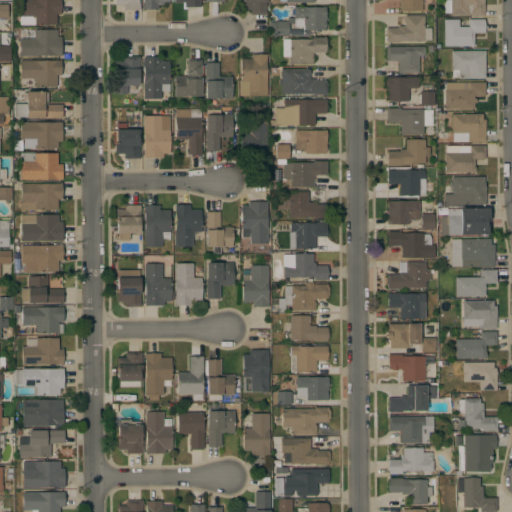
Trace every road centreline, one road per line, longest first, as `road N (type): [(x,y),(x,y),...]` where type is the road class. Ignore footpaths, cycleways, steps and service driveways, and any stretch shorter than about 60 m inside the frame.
road 1 (residential): [(93,511),(89,0)]
road 2 (residential): [(357,511),(355,0)]
road 3 (residential): [(90,33),(227,31)]
road 4 (residential): [(92,181),(227,180)]
road 5 (residential): [(94,479),(228,477)]
road 6 (residential): [(93,330),(226,328)]
